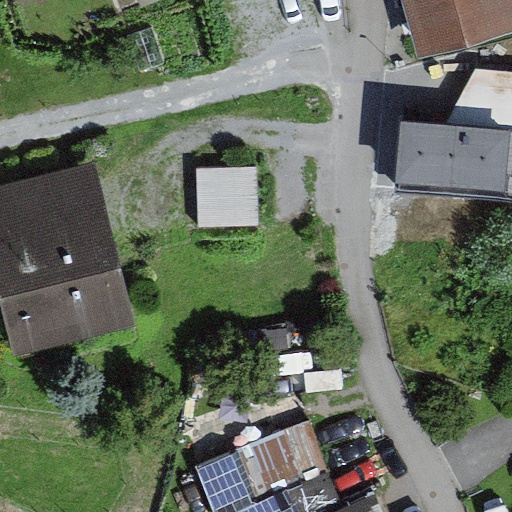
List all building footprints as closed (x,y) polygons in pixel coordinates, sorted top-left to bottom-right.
[(511,0),(420,0),(433,51),(511,31),(511,0)] [(0,92),(15,87),(0,48),(0,92)] [(488,113),(405,104),(387,273),(511,287),(511,209),(478,206),(488,113)] [(152,320),(116,156),(0,182),(0,219),(29,348),(152,320)] [(271,159),(212,161),(214,227),(274,225),(271,159)] [(316,511),(305,484),(248,509),(248,511),(316,511)]
